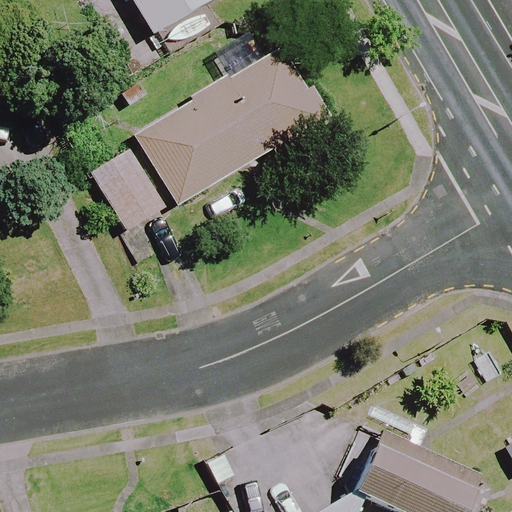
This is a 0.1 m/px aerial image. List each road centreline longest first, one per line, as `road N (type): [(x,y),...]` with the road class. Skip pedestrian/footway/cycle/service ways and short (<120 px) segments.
road 1 (residential): [(511,204),(231,357),(0,404)]
road 2 (tertiary): [(429,0),(511,142)]
